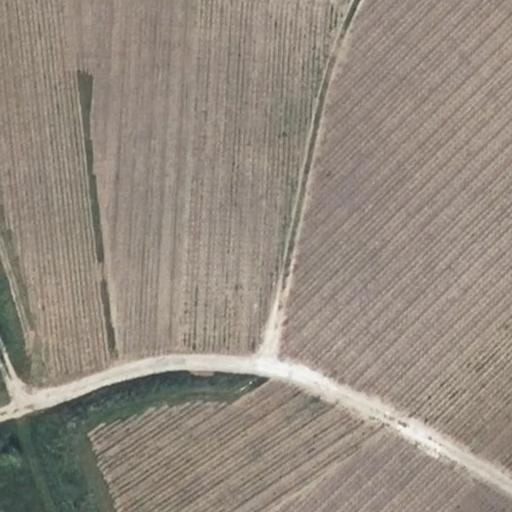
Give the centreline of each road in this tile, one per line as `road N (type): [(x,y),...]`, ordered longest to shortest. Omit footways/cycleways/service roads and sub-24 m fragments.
road 1 (track): [(0,414),(116,372),(178,360),(264,362),(319,380),(511,485)]
road 2 (track): [(264,362),(332,53),(357,0)]
road 3 (track): [(264,362),(259,375),(226,391),(165,395),(80,434),(103,511)]
